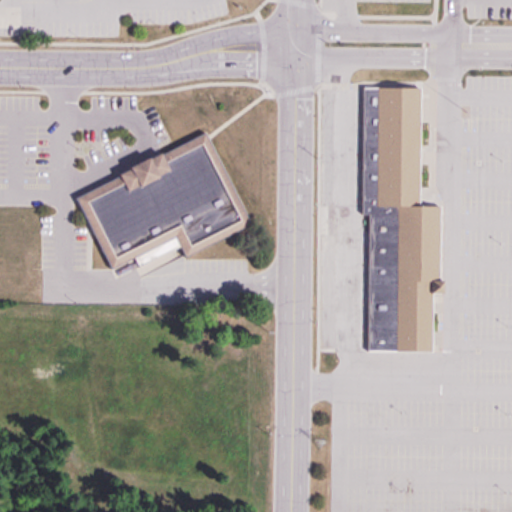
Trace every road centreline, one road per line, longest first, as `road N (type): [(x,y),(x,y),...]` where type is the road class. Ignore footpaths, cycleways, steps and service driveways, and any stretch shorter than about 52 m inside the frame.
road 1 (tertiary): [(294,0),(291,387)]
road 2 (residential): [(0,68),(160,65)]
road 3 (residential): [(294,27),(204,43),(160,65)]
road 4 (residential): [(160,65),(294,62)]
road 5 (tertiary): [(291,387),(290,511)]
